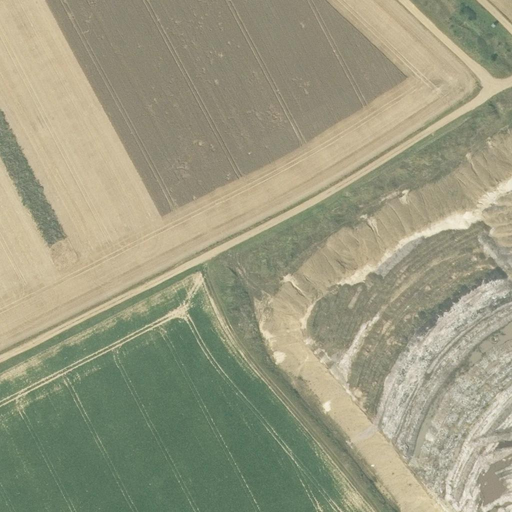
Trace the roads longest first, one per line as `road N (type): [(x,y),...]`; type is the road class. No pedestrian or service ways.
road 1 (track): [(511,82),(199,262),(0,357)]
road 2 (track): [(398,0),(495,92)]
